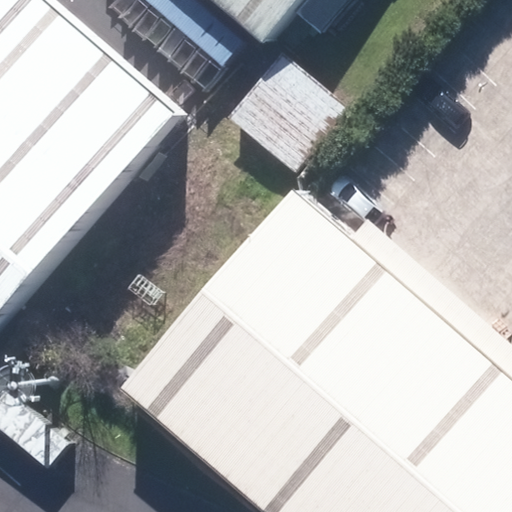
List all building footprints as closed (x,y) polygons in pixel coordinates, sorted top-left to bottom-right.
[(0,0),(0,280),(170,91),(66,0),(0,0)] [(351,0),(224,0),(279,47),(303,19),(322,34),(351,0)] [(289,61),(236,124),(294,172),(347,110),(289,61)] [(511,511),(511,374),(306,195),(134,394),(269,511),(511,511)] [(14,386),(0,401),(0,433),(48,477),(78,444),(14,386)]
